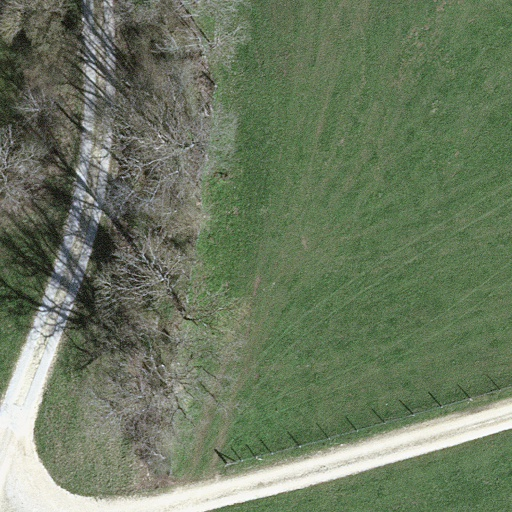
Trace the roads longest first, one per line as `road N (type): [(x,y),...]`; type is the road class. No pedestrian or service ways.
road 1 (track): [(0,448),(89,215),(101,75),(98,0)]
road 2 (track): [(112,511),(511,402)]
